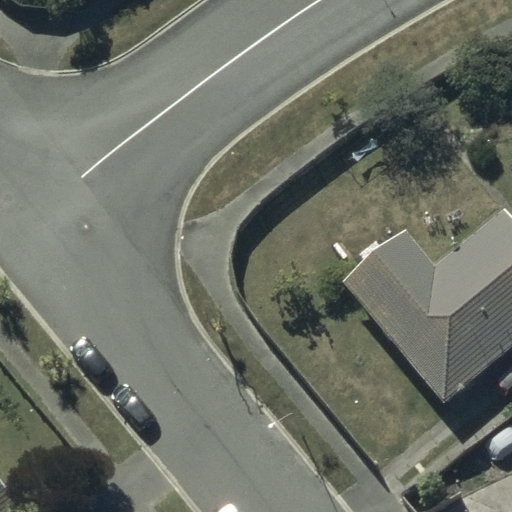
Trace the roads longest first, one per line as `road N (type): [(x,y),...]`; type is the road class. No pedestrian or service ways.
road 1 (residential): [(37,209),(282,511)]
road 2 (residential): [(328,0),(266,37),(37,209)]
